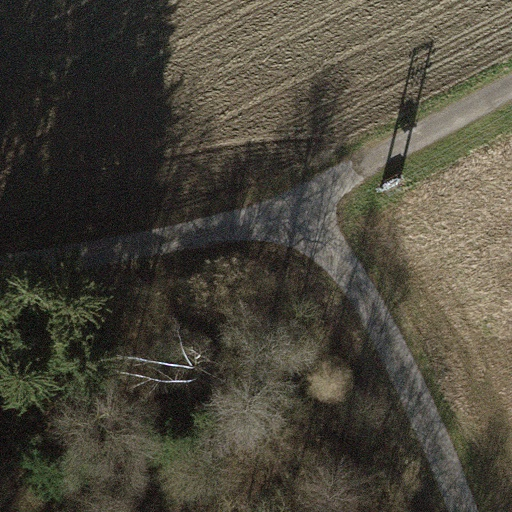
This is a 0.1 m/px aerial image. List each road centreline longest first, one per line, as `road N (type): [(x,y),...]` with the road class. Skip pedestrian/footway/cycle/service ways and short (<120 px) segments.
road 1 (track): [(467,511),(380,321),(308,207),(0,260)]
road 2 (track): [(308,207),(511,99)]
